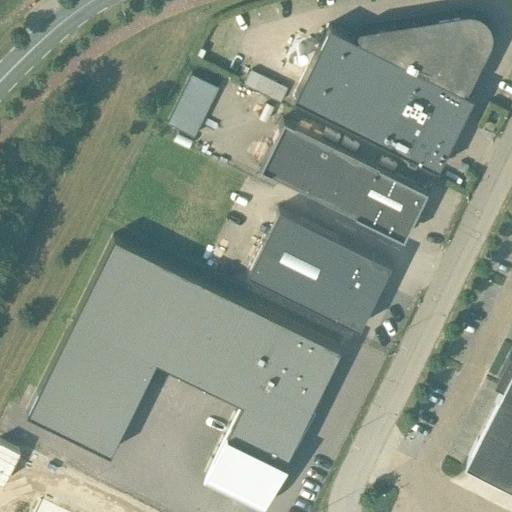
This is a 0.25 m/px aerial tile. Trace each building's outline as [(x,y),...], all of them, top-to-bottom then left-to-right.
[(473,9),(470,8),(465,8),(358,26),(355,30),(328,23),(293,95),(436,166),(472,94),(461,89),(463,86),(466,88),(487,45),(491,36),(491,33),(491,29),(490,25),(489,21),(487,18),(484,15),(481,12),(477,10),(473,9)] [(280,98),(287,84),(251,67),(245,81),(280,98)] [(217,84),(191,71),(167,121),(193,134),(217,84)] [(426,186),(283,116),(278,126),(272,141),(271,140),(259,165),(402,235),(426,186)] [(390,260),(278,205),(246,270),(298,295),(358,325),(390,260)] [(339,345),(113,233),(26,410),(109,450),(155,357),(241,399),(206,470),(264,499),(339,345)] [(478,436),(468,455),(471,456),(511,477),(511,346),(497,376),(506,380),(495,402),(478,436)]
